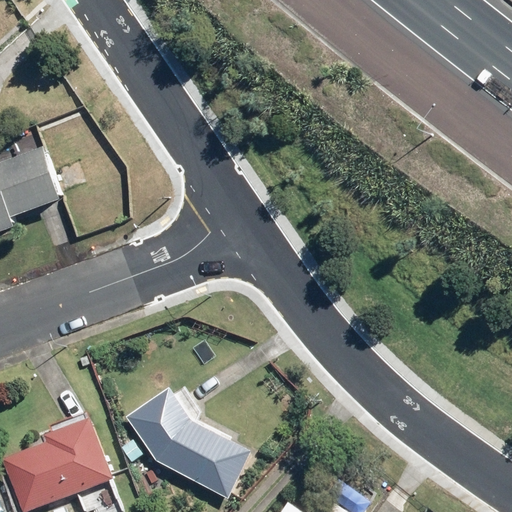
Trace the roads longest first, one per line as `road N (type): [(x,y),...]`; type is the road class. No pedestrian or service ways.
road 1 (residential): [(242,236),(380,389),(511,490)]
road 2 (residential): [(89,0),(242,236)]
road 3 (residential): [(242,236),(0,326)]
